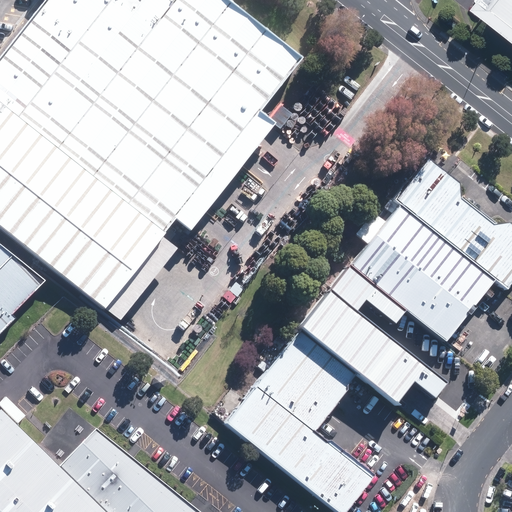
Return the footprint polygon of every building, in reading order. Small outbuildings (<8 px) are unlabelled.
[(0,63),(0,233),(110,320),(263,129),(252,120),(296,65),(213,0),(48,0),(50,1),(0,63)] [(511,0),(493,0),(480,16),(511,41),(511,0)] [(428,167),(396,206),(491,283),(502,292),(511,279),(511,234),(503,228),(488,231),(456,204),(456,189),(428,167)] [(491,283),(396,206),(344,270),(403,318),(439,347),(491,283)] [(8,257),(0,265),(0,332),(46,285),(8,257)] [(403,318),(344,270),(325,294),(355,318),(365,306),(393,329),(403,318)] [(234,282),(227,291),(234,298),(242,289),(234,282)] [(355,318),(325,294),(297,329),(395,408),(411,389),(432,406),(445,390),(355,318)] [(224,298),(197,331),(204,337),(230,304),(224,298)] [(290,343),(253,388),(309,434),(346,388),(290,343)] [(309,434),(253,388),(222,426),(329,511),(348,511),(371,483),(309,434)] [(102,511),(58,469),(3,415),(0,418),(0,511),(102,511)] [(58,469),(102,511),(197,511),(95,431),(58,469)]
